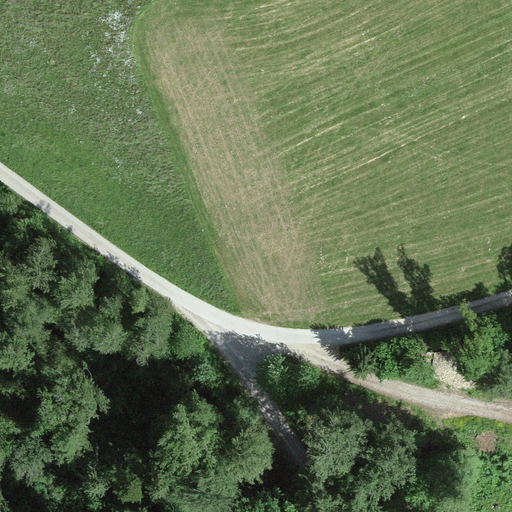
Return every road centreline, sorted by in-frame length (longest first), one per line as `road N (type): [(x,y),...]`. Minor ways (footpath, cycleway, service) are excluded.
road 1 (track): [(234,325),(365,377),(511,412)]
road 2 (track): [(511,296),(363,334),(292,336),(234,325)]
road 3 (track): [(234,325),(152,281),(0,171)]
road 4 (track): [(353,511),(261,397),(234,325)]
